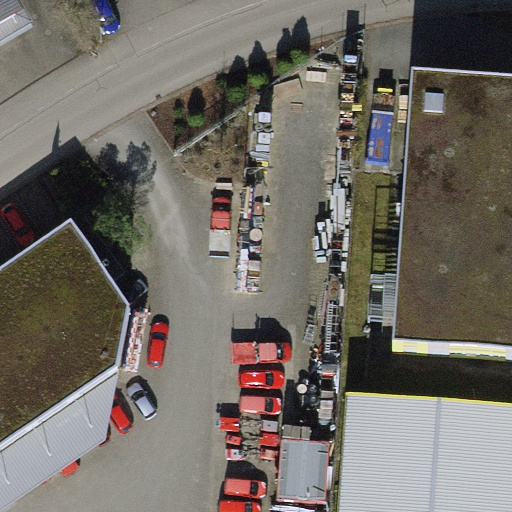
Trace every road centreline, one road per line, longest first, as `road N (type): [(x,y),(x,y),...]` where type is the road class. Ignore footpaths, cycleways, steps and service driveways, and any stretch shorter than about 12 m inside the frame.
road 1 (unknown): [(127,511),(194,426),(213,349),(198,267),(169,190),(111,98)]
road 2 (residential): [(362,0),(157,70),(0,165)]
